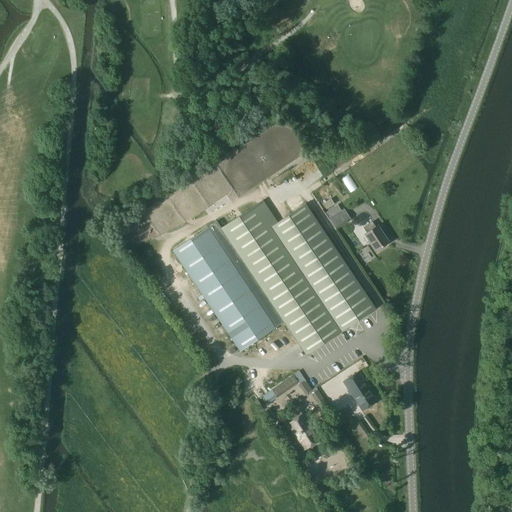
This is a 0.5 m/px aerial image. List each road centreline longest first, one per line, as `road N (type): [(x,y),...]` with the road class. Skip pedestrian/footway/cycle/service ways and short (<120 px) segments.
road 1 (unclassified): [(413,511),(408,355),(415,303),(442,193),(511,0)]
road 2 (unknown): [(408,364),(369,348),(319,364),(254,359)]
road 3 (track): [(190,511),(219,385)]
